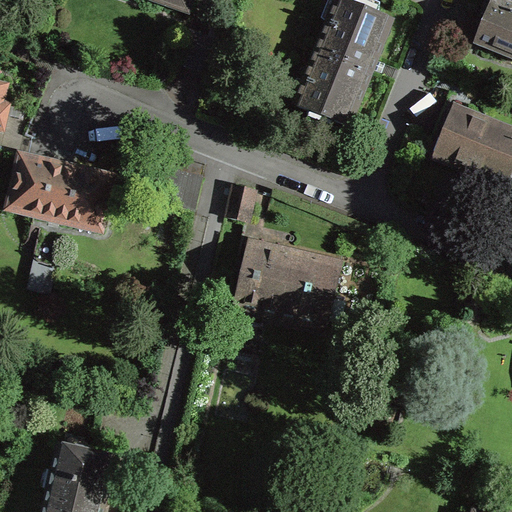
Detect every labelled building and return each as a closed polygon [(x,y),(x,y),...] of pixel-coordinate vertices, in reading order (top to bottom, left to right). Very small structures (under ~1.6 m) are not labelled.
[(160,0),(186,9),(189,0),(160,0)] [(296,106),(349,127),(374,66),(393,19),(346,0),(338,0),(330,23),(327,22),(304,79),(306,80),(296,106)] [(511,4),(501,0),(486,0),(481,13),(486,15),(478,35),(475,43),(511,57),(511,4)] [(184,66),(211,75),(223,41),(196,31),(184,66)] [(511,172),(511,131),(452,108),(441,135),(433,154),(508,184),(511,172)] [(101,230),(113,177),(32,158),(20,155),(8,208),(101,230)] [(195,209),(203,178),(159,167),(150,204),(170,209),(172,203),(195,209)] [(235,185),(228,218),(247,222),(255,190),(235,185)] [(333,300),(341,266),(263,248),(248,244),(238,290),(278,299),(275,312),(327,325),(329,318),(339,321),(344,303),(333,300)] [(103,511),(110,484),(116,457),(92,451),(91,456),(57,448),(41,511),(103,511)]
